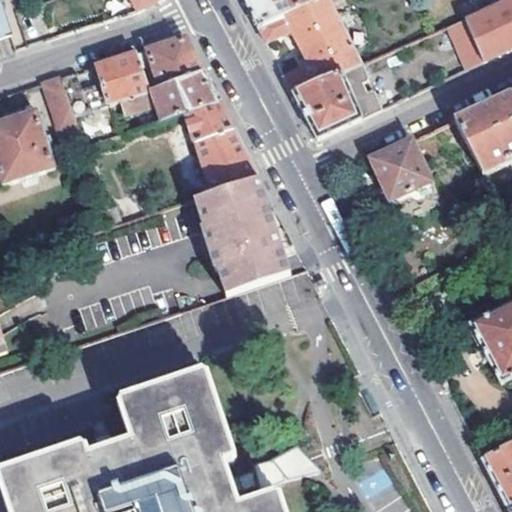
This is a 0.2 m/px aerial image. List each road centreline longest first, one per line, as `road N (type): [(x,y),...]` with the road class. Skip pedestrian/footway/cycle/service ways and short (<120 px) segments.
road 1 (secondary): [(297,171),(476,511)]
road 2 (residential): [(297,171),(511,69)]
road 3 (residential): [(0,74),(213,8)]
road 4 (secondary): [(213,8),(297,171)]
